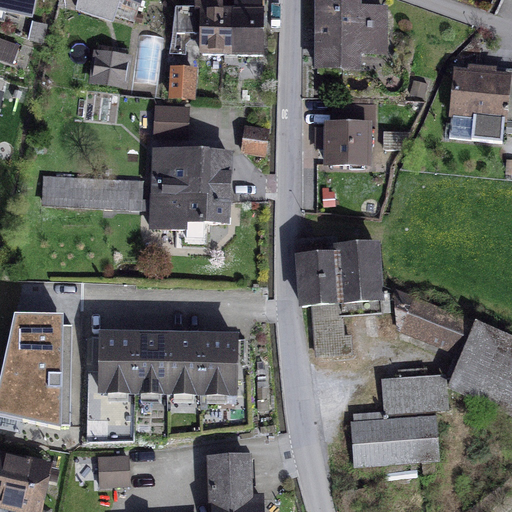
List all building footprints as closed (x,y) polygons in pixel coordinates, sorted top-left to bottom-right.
[(30,19),(34,0),(0,0),(0,11),(7,13),(30,19)] [(119,0),(120,0),(141,7),(142,0),(87,0),(116,10),(119,0)] [(119,0),(116,10),(114,15),(136,23),(141,7),(120,0),(119,0)] [(203,36),(203,56),(227,56),(227,30),(233,30),(233,12),(221,12),(221,0),(197,0),(198,12),(177,12),(171,54),(183,55),(183,35),(203,36)] [(233,12),(237,12),(236,0),(221,0),(221,12),(233,12)] [(236,0),(237,12),(233,12),(233,30),(227,30),(227,56),(263,58),(263,12),(261,0),(236,0)] [(359,51),(363,53),(385,53),(385,12),(358,12),(359,6),(359,2),(328,2),(318,2),(318,69),(342,69),(342,47),(357,47),(359,51)] [(42,45),(46,28),(34,25),(29,41),(42,45)] [(0,41),(0,57),(13,62),(18,48),(0,41)] [(342,69),(357,70),(357,47),(342,47),(342,69)] [(98,56),(128,60),(129,54),(99,49),(98,56)] [(127,88),(128,83),(125,82),(128,60),(98,56),(93,83),(127,88)] [(468,75),(511,79),(511,72),(469,68),(468,75)] [(173,72),(171,99),(193,100),(195,74),(173,72)] [(503,145),(505,123),(511,123),(511,79),(468,75),(457,74),(450,140),(503,145)] [(415,82),(411,96),(425,100),(428,86),(415,82)] [(186,141),(188,111),(158,109),(156,139),(186,141)] [(336,109),(335,129),(368,129),(373,129),(373,109),(336,109)] [(327,166),(367,167),(368,129),(335,129),(328,129),(328,133),(317,133),(317,149),(327,149),(327,166)] [(243,154),(265,157),(269,134),(246,130),(243,154)] [(208,225),(227,226),(230,158),(156,154),(153,199),(153,211),(152,230),(185,232),(185,244),(207,245),(208,225)] [(46,180),(44,205),(132,210),(134,184),(46,180)] [(153,199),(140,199),(141,185),(134,184),(132,210),(153,211),(153,199)] [(338,252),(337,240),(298,243),(303,308),(314,308),(318,358),(351,355),(350,339),(343,340),(341,318),(390,314),(388,296),(381,297),(377,249),(338,252)] [(511,415),(511,339),(395,293),(399,329),(468,357),(454,392),(511,415)] [(63,320),(16,319),(0,390),(0,417),(61,431),(61,427),(71,427),(72,380),(62,380),(63,327),(63,320)] [(72,380),(73,328),(63,327),(62,380),(72,380)] [(102,363),(102,394),(135,394),(136,339),(92,339),(92,363),(102,363)] [(136,339),(135,394),(168,395),(169,340),(136,339)] [(169,340),(168,395),(201,396),(202,340),(169,340)] [(235,366),(245,366),(246,341),(202,340),(201,396),(235,396),(235,366)] [(354,426),(357,468),(423,463),(424,475),(435,474),(435,462),(438,462),(434,411),(447,410),(445,379),(384,384),(387,418),(384,418),(384,421),(387,421),(387,424),(354,426)] [(0,504),(34,511),(38,511),(48,469),(0,458),(0,504)] [(100,486),(129,485),(128,460),(99,461),(100,486)] [(249,461),(210,463),(212,511),(262,511),(262,500),(251,501),(249,461)] [(373,511),(368,488),(341,494),(344,511),(373,511)]
